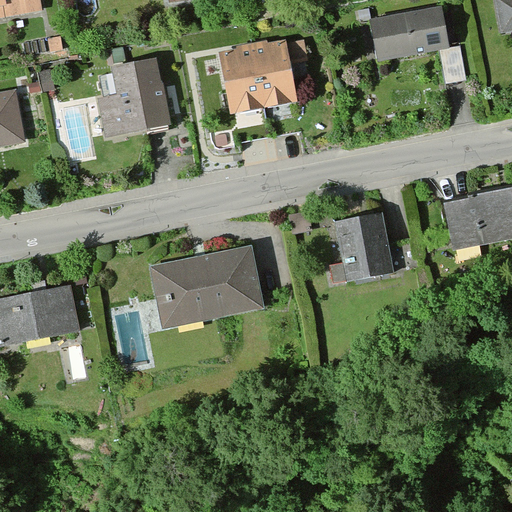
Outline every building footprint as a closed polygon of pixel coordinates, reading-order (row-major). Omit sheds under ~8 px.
[(0,0),(0,23),(37,16),(33,0),(0,0)] [(511,0),(489,0),(494,36),(511,33),(511,0)] [(373,64),(441,50),(433,10),(365,24),(373,64)] [(231,52),(212,56),(223,117),(290,104),(283,68),(303,64),(300,44),(280,48),(279,44),(263,47),(262,43),(231,49),(231,52)] [(148,64),(104,71),(108,98),(92,101),(98,140),(166,130),(159,88),(152,89),(148,64)] [(0,143),(20,139),(11,92),(0,94),(0,143)] [(511,185),(425,201),(433,248),(502,235),(500,225),(511,223),(511,185)] [(364,215),(315,224),(322,264),(309,266),(312,284),(375,272),(364,215)] [(252,248),(149,267),(159,326),(263,307),(252,248)] [(48,286),(0,296),(0,342),(58,330),(48,286)]
